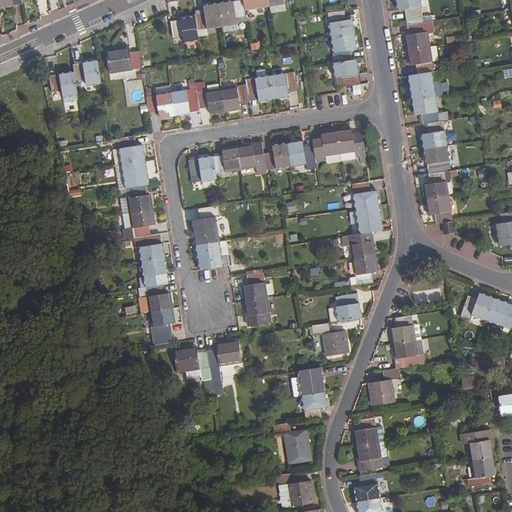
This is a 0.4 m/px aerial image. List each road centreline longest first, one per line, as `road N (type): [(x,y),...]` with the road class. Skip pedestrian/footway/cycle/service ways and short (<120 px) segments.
road 1 (residential): [(390,107),(179,140),(170,148),(188,284),(207,307)]
road 2 (residential): [(338,511),(331,456),(410,230)]
road 3 (tertiary): [(125,0),(0,55)]
road 4 (residential): [(390,107),(410,230)]
